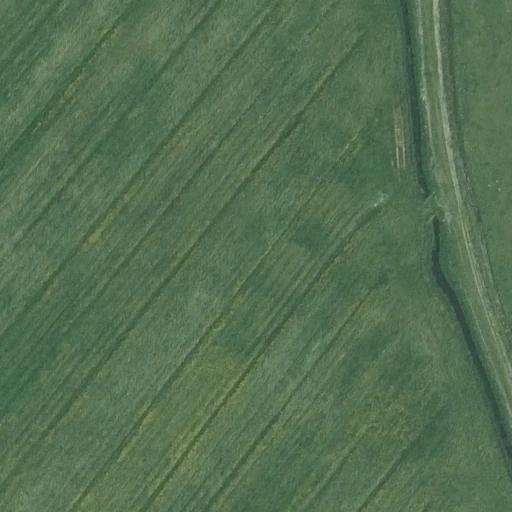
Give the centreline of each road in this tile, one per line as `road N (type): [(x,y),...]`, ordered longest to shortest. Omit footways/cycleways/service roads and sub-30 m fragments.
road 1 (track): [(447,189),(511,395)]
road 2 (track): [(447,189),(424,0)]
